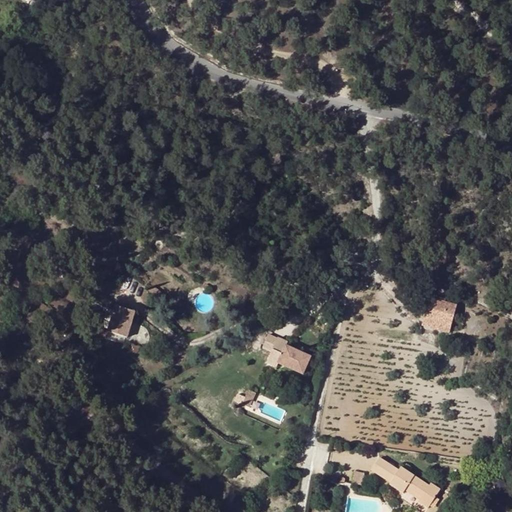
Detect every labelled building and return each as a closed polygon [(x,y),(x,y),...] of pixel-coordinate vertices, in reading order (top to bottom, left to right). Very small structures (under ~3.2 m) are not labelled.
[(154,238),(147,234),(144,239),(151,244),(154,238)] [(161,293),(152,287),(146,295),(156,301),(161,293)] [(427,328),(453,333),(459,302),(433,297),(427,328)] [(126,338),(134,314),(116,307),(108,332),(126,338)] [(108,332),(100,329),(98,337),(106,339),(108,332)] [(263,347),(272,350),(277,339),(268,335),(263,347)] [(286,347),(287,344),(277,339),(272,350),(267,364),(277,368),(278,364),(303,375),(310,358),(286,347)] [(131,350),(131,352),(138,353),(140,347),(130,345),(129,350),(131,350)] [(109,358),(114,362),(117,357),(113,353),(109,358)] [(247,391),(244,399),(241,406),(248,410),(256,395),(247,391)] [(371,471),(385,480),(393,468),(379,459),(371,471)] [(385,480),(391,484),(399,472),(393,468),(385,480)] [(403,495),(405,492),(407,489),(422,498),(419,502),(419,503),(428,509),(440,491),(430,485),(429,488),(401,469),(399,472),(391,484),(390,486),(403,495)] [(422,498),(407,489),(405,492),(419,502),(422,498)]
